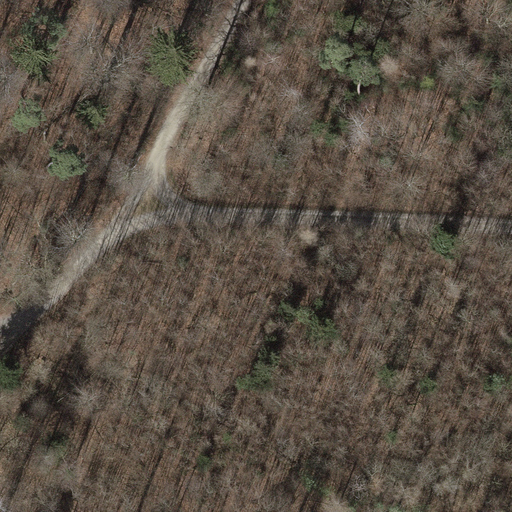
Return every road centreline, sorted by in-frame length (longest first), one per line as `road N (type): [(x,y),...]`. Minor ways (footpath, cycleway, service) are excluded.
road 1 (track): [(248,0),(130,212),(0,352)]
road 2 (track): [(130,212),(511,229)]
